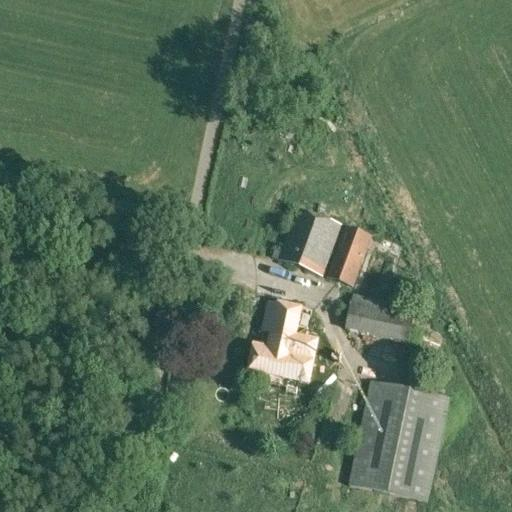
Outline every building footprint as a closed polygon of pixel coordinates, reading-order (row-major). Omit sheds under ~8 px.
[(321,278),(340,227),(297,210),(278,261),(321,278)] [(352,289),(371,238),(346,229),(327,280),(352,289)] [(401,357),(398,298),(354,301),(355,311),(348,311),(351,359),(401,357)] [(308,385),(317,343),(306,340),(312,312),(267,303),(258,348),(253,347),(248,373),(308,385)] [(426,504),(448,400),(371,384),(349,488),(426,504)]
